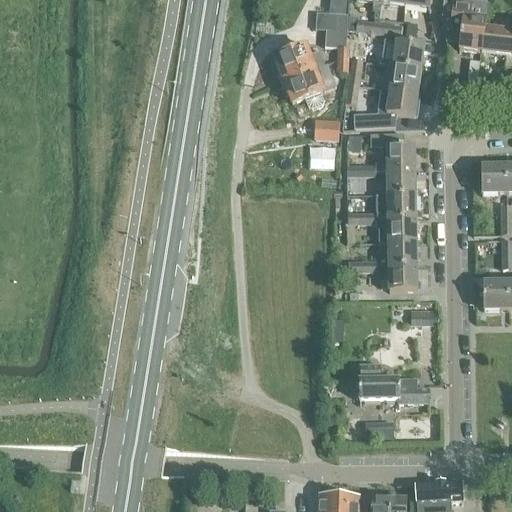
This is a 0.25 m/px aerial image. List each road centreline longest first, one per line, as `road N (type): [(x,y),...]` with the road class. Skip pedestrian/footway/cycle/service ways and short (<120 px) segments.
road 1 (primary): [(125,511),(201,0)]
road 2 (residential): [(511,135),(450,140),(456,473)]
road 3 (unclassified): [(310,471),(456,473)]
